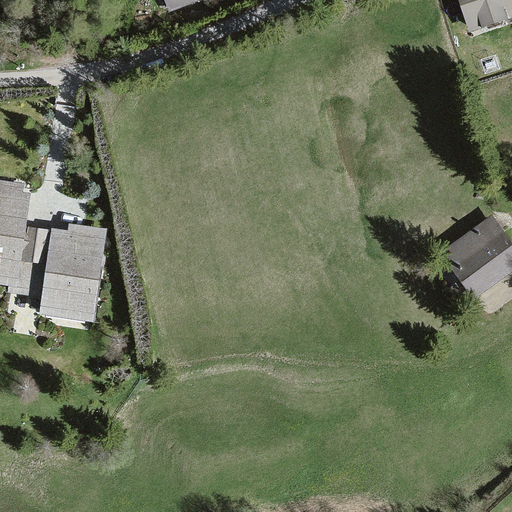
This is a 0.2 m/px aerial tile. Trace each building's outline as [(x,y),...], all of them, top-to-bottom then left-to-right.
[(172,0),(184,16),(219,0),(172,0)] [(445,0),(471,37),(511,25),(511,18),(502,0),(445,0)] [(34,191),(0,186),(0,287),(27,294),(34,191)] [(446,253),(474,293),(511,265),(511,246),(492,220),(446,253)] [(108,227),(52,230),(39,319),(101,329),(108,227)]
